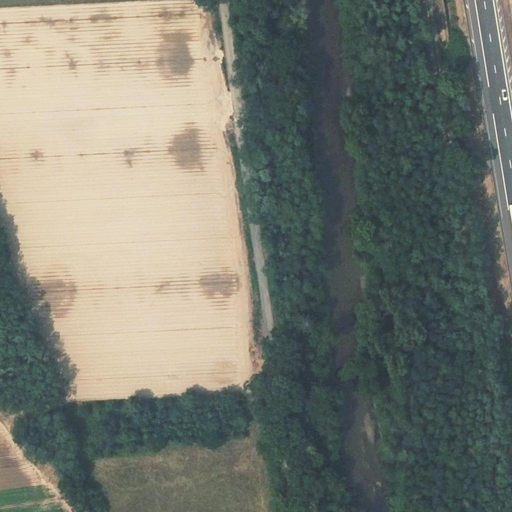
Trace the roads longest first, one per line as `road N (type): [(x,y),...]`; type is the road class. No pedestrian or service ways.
road 1 (track): [(425,0),(496,511)]
road 2 (unclassified): [(224,0),(293,511)]
road 3 (motorway): [(483,0),(511,177)]
